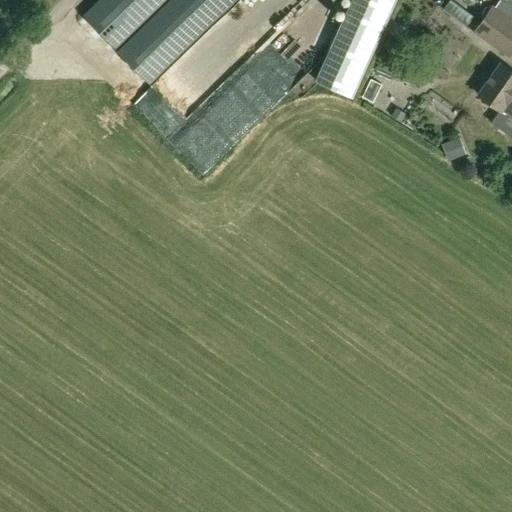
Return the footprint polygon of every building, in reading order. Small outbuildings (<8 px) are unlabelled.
[(115,48),(164,0),(99,0),(84,15),(115,48)] [(172,0),(119,52),(151,84),(236,0),(172,0)] [(395,0),(352,0),(317,81),(352,96),(395,0)] [(461,0),(452,10),(467,23),(476,14),(461,0)] [(493,6),(474,33),(508,57),(511,51),(511,7),(501,0),(495,8),(493,6)] [(493,120),(511,94),(511,72),(500,64),(478,95),(500,110),(493,120)] [(122,94),(138,98),(142,82),(126,78),(122,94)] [(276,112),(288,100),(278,89),(265,102),(276,112)] [(511,94),(493,120),(511,133),(511,94)] [(447,148),(459,165),(474,155),(462,137),(447,148)]
